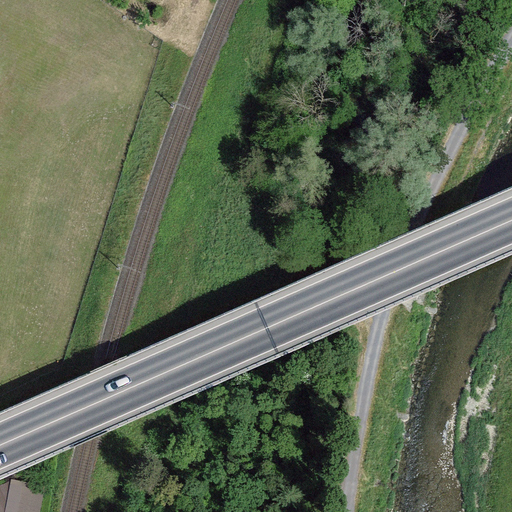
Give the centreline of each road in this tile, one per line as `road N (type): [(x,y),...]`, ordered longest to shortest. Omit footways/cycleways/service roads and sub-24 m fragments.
road 1 (primary): [(511,220),(0,445)]
road 2 (track): [(348,511),(381,325),(400,267),(457,140),(511,46)]
